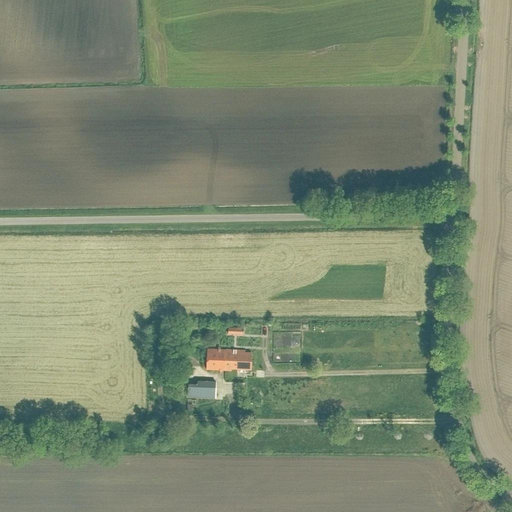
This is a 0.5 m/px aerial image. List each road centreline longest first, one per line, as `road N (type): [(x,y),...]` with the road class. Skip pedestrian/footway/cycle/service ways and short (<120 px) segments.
road 1 (unclassified): [(0,221),(452,214)]
road 2 (unclassified): [(511,496),(472,464),(456,421),(446,360),(452,214)]
road 3 (track): [(456,421),(244,423),(229,388)]
road 4 (unclassified): [(452,214),(464,0)]
